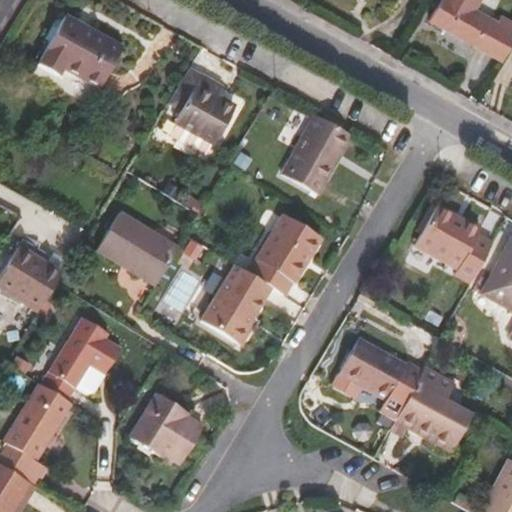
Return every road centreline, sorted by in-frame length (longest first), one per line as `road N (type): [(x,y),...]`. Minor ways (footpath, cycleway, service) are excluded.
road 1 (residential): [(208,507),(256,462),(271,406),(441,117)]
road 2 (residential): [(233,0),(441,117)]
